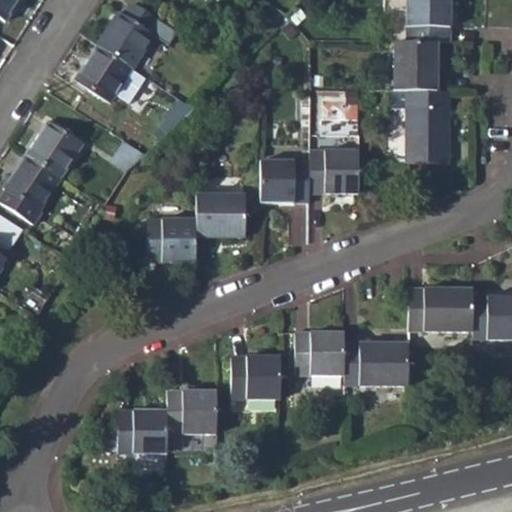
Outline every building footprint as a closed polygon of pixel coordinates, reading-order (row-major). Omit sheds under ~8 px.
[(0,0),(0,19),(4,22),(18,0),(0,0)] [(404,92),(404,165),(445,165),(446,93),(433,93),(433,43),(447,43),(446,0),(405,0),(405,42),(392,43),(392,92),(404,92)] [(118,13),(96,47),(132,70),(154,37),(146,32),(155,19),(133,4),(124,16),(118,13)] [(128,104),(144,79),(132,70),(96,47),(74,80),(109,104),(115,95),(128,104)] [(47,124),(25,156),(61,179),(83,146),(47,124)] [(108,164),(124,175),(126,172),(143,156),(122,142),(108,164)] [(259,161),(258,203),(307,203),(307,194),(356,194),(357,151),(307,151),(306,160),(259,161)] [(25,156),(3,190),(5,191),(0,199),(0,206),(32,228),(40,215),(38,214),(61,179),(25,156)] [(145,220),(144,262),(193,263),(193,240),(241,240),(243,196),(194,197),(193,220),(145,220)] [(0,246),(0,272),(11,255),(0,246)] [(407,289),(406,333),(469,334),(469,341),(511,341),(511,298),(470,299),(470,291),(407,289)] [(293,334),(293,375),(341,377),(341,386),(405,387),(406,345),(342,344),(342,335),(293,334)] [(230,360),(229,401),(277,403),(278,360),(230,360)] [(116,412),(116,455),(164,455),(165,434),(213,435),(215,394),(166,392),(165,413),(116,412)]
